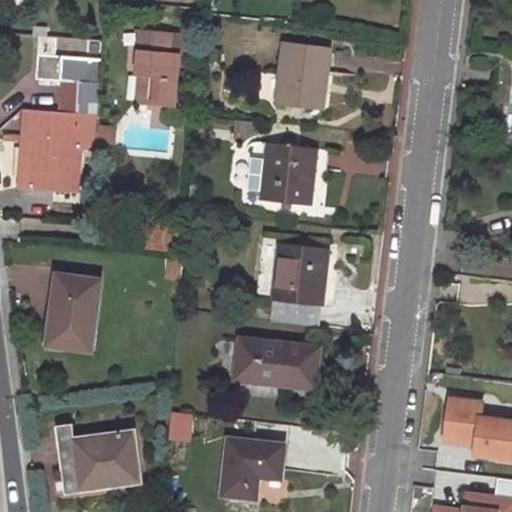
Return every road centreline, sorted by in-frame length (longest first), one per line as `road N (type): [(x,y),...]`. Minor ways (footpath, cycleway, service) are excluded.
road 1 (residential): [(381,511),(442,0)]
road 2 (unclassified): [(17,511),(0,374)]
